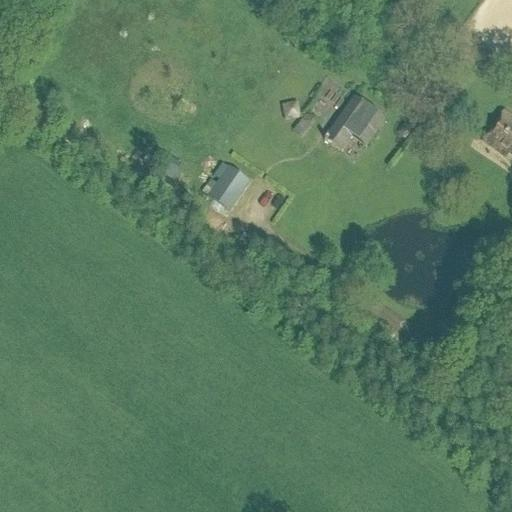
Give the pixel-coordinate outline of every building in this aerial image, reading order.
[(227,91),(214,108),(248,135),(262,118),(227,91)] [(365,150),(384,123),(353,101),(323,142),(340,154),(350,139),(365,150)] [(281,110),(284,126),(301,122),(297,106),(281,110)] [(511,120),(503,114),(482,144),(505,160),(508,156),(511,158),(511,120)] [(401,129),(396,136),(404,142),(409,136),(401,129)] [(149,167),(172,182),(180,169),(157,154),(149,167)] [(223,167),(203,195),(227,212),(247,184),(223,167)]
